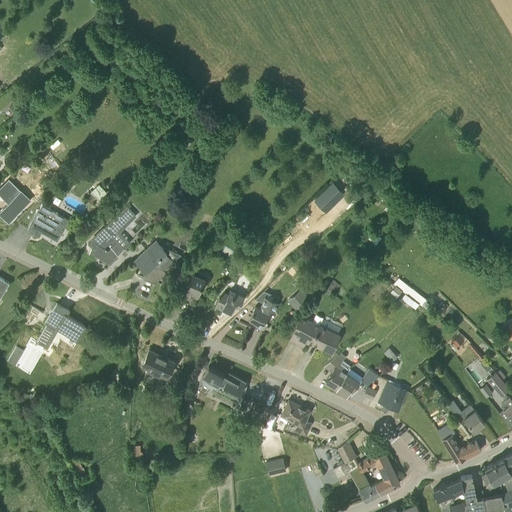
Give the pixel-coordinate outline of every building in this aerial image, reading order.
[(28,112),(36,105),(32,99),(24,106),(28,112)] [(14,112),(20,107),(15,102),(9,107),(14,112)] [(180,135),(185,140),(194,131),(189,126),(180,135)] [(348,176),(355,169),(350,164),(343,172),(348,176)] [(26,205),(4,184),(3,184),(0,187),(0,194),(9,203),(0,211),(0,212),(10,222),(26,205)] [(99,200),(107,192),(99,184),(91,192),(99,200)] [(61,232),(67,221),(68,219),(43,205),(37,202),(17,222),(28,229),(35,233),(37,229),(57,240),(61,232)] [(110,260),(124,247),(115,238),(121,232),(137,215),(126,205),(104,228),(103,227),(91,239),(92,240),(88,244),(92,248),(91,249),(95,250),(94,254),(110,260)] [(375,243),(381,237),(372,231),(367,237),(375,243)] [(163,269),(173,260),(168,254),(169,252),(157,240),(136,259),(142,267),(148,273),(147,276),(157,281),(159,277),(160,276),(166,271),(163,269)] [(255,252),(248,245),(242,250),(249,257),(255,252)] [(209,279),(190,273),(182,293),(188,296),(190,293),(197,296),(202,285),(206,287),(209,279)] [(334,291),(341,284),(332,276),(326,283),(334,291)] [(0,296),(9,283),(0,277),(0,296)] [(323,293),(328,288),(324,284),(319,290),(323,293)] [(427,300),(407,284),(402,291),(405,294),(414,301),(421,307),(427,300)] [(402,291),(395,285),(390,292),(397,298),(402,291)] [(300,300),(293,306),(295,308),(308,296),(301,288),(294,294),(300,300)] [(240,305),(244,296),(231,289),(228,294),(225,292),(219,298),(216,305),(232,312),(235,303),(240,305)] [(402,298),(410,305),(414,301),(405,294),(402,298)] [(257,322),(256,323),(264,326),(268,317),(269,313),(271,309),(275,311),(279,301),(278,301),(265,295),(262,301),(260,308),(256,306),(250,319),(257,322)] [(85,326),(67,315),(70,311),(57,303),(45,324),(46,324),(37,339),(48,346),(57,330),(59,332),(69,338),(76,342),(85,326)] [(303,344),(305,338),(313,342),(320,326),(300,316),(290,338),(303,344)] [(440,328),(444,323),(439,319),(436,324),(440,328)] [(506,334),(511,330),(511,320),(503,325),(506,334)] [(333,348),(339,335),(320,326),(313,342),(325,348),(326,345),(333,348)] [(456,347),(464,339),(459,334),(451,342),(456,347)] [(18,345),(10,360),(17,364),(25,349),(18,345)] [(393,361),(397,357),(387,346),(382,350),(393,361)] [(175,361),(149,349),(142,364),(142,366),(148,369),(148,370),(160,376),(161,374),(168,377),(175,361)] [(349,368),(350,366),(342,361),(345,356),(339,353),(324,367),(332,372),(326,381),(337,387),(346,372),(349,368)] [(248,381),(229,371),(227,375),(209,366),(202,380),(242,400),(248,381)] [(363,377),(362,378),(369,384),(380,375),(369,368),(363,377)] [(502,379),(505,376),(500,370),(496,373),(502,379)] [(352,393),(360,381),(346,372),(337,387),(347,394),(349,391),(352,393)] [(504,381),(502,379),(496,373),(495,372),(488,378),(496,388),(501,394),(509,387),(504,381)] [(388,381),(379,401),(398,409),(406,389),(402,387),(403,384),(389,378),(388,381)] [(429,387),(433,384),(429,379),(425,382),(429,387)] [(488,383),(481,387),(487,395),(494,391),(488,383)] [(373,398),(376,391),(367,387),(363,394),(373,398)] [(511,399),(509,396),(505,400),(506,401),(501,405),(504,409),(511,419),(511,399)] [(289,399),(281,415),(297,423),(294,429),(306,434),(312,423),(306,420),(310,410),(289,399)] [(485,423),(475,410),(471,405),(462,411),(453,400),(447,404),(457,417),(462,414),(464,418),(474,431),(485,423)] [(259,417),(263,408),(255,405),(252,413),(259,417)] [(271,428),(277,415),(271,413),(265,425),(265,426),(271,428)] [(476,439),(459,448),(451,435),(443,439),(457,461),(465,458),(481,450),(476,439)] [(357,455),(348,440),(338,448),(345,461),(345,462),(353,458),(355,456),(357,455)] [(374,453),(359,462),(360,464),(362,470),(376,462),(378,467),(390,462),(387,455),(382,449),(374,453)] [(511,451),(503,457),(511,472),(511,451)] [(345,461),(344,462),(343,462),(338,465),(333,468),(338,477),(350,470),(360,464),(359,462),(355,456),(353,458),(345,462),(345,461)] [(72,461),(81,476),(88,472),(79,457),(72,461)] [(286,471),(283,457),(266,461),(269,475),(286,471)] [(509,493),(501,494),(504,506),(511,505),(511,472),(503,457),(493,463),(497,471),(502,479),(503,478),(509,493)] [(378,467),(384,478),(375,482),(381,493),(400,483),(390,462),(378,467)] [(502,479),(497,471),(493,463),(485,467),(486,470),(482,472),(491,488),(496,485),(495,483),(502,479)] [(362,470),(360,464),(350,470),(366,500),(381,493),(375,482),(371,484),(362,470)] [(475,511),(482,511),(486,510),(483,497),(477,499),(472,475),(461,477),(461,478),(463,488),(466,502),(465,502),(466,511),(475,511)] [(451,493),(456,491),(454,481),(433,489),(443,511),(459,511),(457,504),(450,505),(449,501),(454,499),(451,493)] [(504,506),(501,494),(483,497),(486,510),(504,506)] [(420,511),(416,502),(403,508),(404,511),(420,511)]
